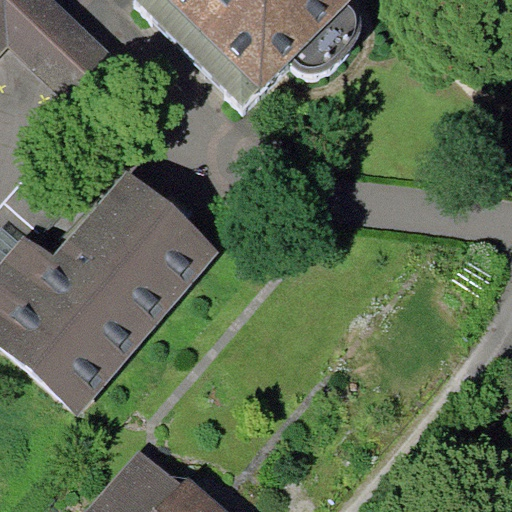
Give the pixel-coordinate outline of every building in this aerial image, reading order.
[(110,54),(55,0),(0,0),(0,54),(9,45),(65,100),(110,54)] [(139,0),(244,105),(288,61),(293,66),(297,68),(301,71),(309,72),(314,72),(319,72),(326,70),(334,65),(343,58),(347,53),(352,46),(355,42),(359,36),(362,26),(362,21),(361,14),(360,9),(357,3),(352,0),(139,0)] [(220,250),(126,170),(52,256),(26,234),(19,242),(0,263),(0,349),(78,416),(220,250)] [(0,263),(19,242),(2,227),(0,229),(0,263)] [(85,511),(156,511),(180,483),(139,448),(85,511)] [(229,511),(187,476),(180,483),(156,511),(229,511)]
